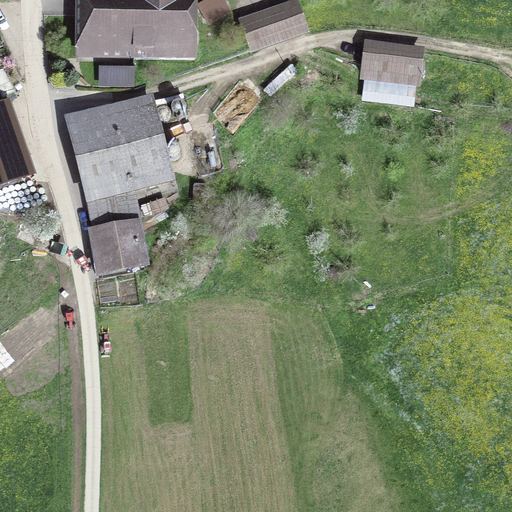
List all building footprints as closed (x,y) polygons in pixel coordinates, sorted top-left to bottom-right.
[(89,0),(89,49),(133,49),(133,62),(195,62),(196,0),(89,0)] [(244,22),(254,51),(307,33),(297,4),(244,22)] [(369,48),(364,94),(415,100),(420,54),(369,48)] [(102,274),(143,266),(136,227),(121,230),(114,189),(170,175),(152,108),(70,129),(89,195),(102,274)] [(0,191),(24,183),(0,116),(0,191)]
